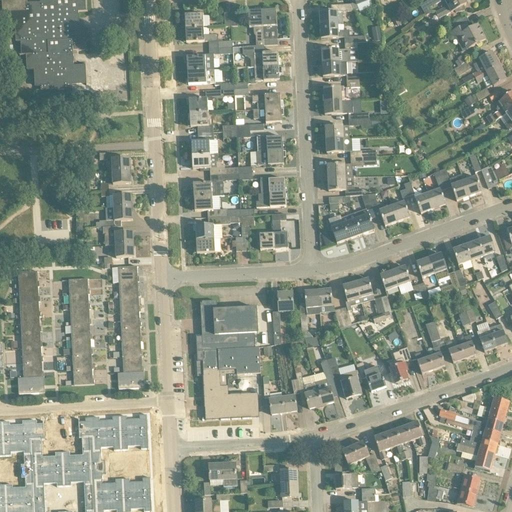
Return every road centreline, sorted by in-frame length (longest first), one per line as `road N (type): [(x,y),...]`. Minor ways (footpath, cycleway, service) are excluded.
road 1 (residential): [(148,0),(161,277)]
road 2 (residential): [(308,270),(296,0)]
road 3 (residential): [(308,270),(355,263),(511,206)]
road 4 (residential): [(316,442),(511,368)]
road 5 (unknown): [(108,402),(108,485),(138,486),(138,400)]
road 6 (residential): [(167,445),(161,277)]
road 7 (residential): [(167,445),(316,442)]
road 8 (residential): [(161,277),(308,270)]
